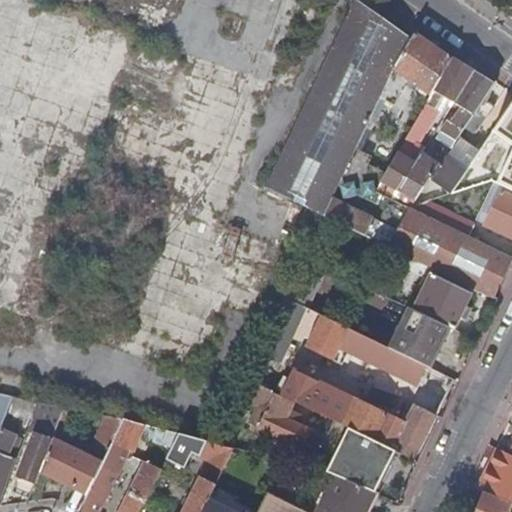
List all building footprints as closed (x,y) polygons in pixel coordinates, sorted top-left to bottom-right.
[(395,70),(411,35),(362,0),(357,0),(269,186),(326,215),(333,199),(340,184),(344,176),(350,163),(395,70)] [(395,70),(431,96),(452,59),(415,34),(395,70)] [(452,59),(431,96),(426,103),(436,110),(444,97),(454,103),(473,73),(452,59)] [(473,73),(454,103),(464,109),(454,124),(450,121),(443,132),(456,141),(459,137),(464,130),(466,126),(476,112),(477,111),(484,101),(494,86),(473,73)] [(492,107),(484,101),(477,111),(485,117),(492,107)] [(511,105),(499,125),(511,132),(511,185),(511,186),(511,185),(511,105)] [(485,117),(477,111),(476,112),(466,126),(472,130),(474,132),(485,117)] [(419,115),(403,143),(413,149),(417,144),(430,122),(419,115)] [(445,144),(451,148),(454,145),(456,141),(443,132),(438,139),(445,144)] [(430,180),(448,196),(451,195),(455,190),(465,175),(480,152),(459,137),(456,141),(454,145),(451,148),(443,160),(433,174),(430,180)] [(403,143),(397,154),(414,165),(416,162),(424,148),(417,144),(413,149),(403,143)] [(414,165),(398,190),(416,200),(430,180),(433,174),(443,160),(451,148),(445,144),(427,170),(416,162),(414,165)] [(382,179),(381,181),(398,190),(414,165),(397,154),(382,179)] [(350,163),(344,176),(375,191),(381,181),(382,179),(350,163)] [(497,171),(492,181),(494,182),(496,183),(502,174),(497,171)] [(455,190),(458,193),(480,185),(465,175),(455,190)] [(344,176),(340,184),(406,217),(410,208),(392,199),(375,191),(344,176)] [(503,191),(505,188),(496,183),(494,182),(475,219),(486,225),(503,191)] [(340,184),(333,199),(375,219),(398,231),(406,217),(340,184)] [(511,195),(503,191),(486,225),(511,236),(511,195)] [(333,199),(326,215),(365,237),(375,219),(333,199)] [(427,203),(410,208),(470,238),(475,226),(427,203)] [(398,231),(390,249),(492,299),(511,260),(511,258),(470,238),(410,208),(406,217),(398,231)] [(375,219),(365,237),(390,249),(398,231),(375,219)] [(450,328),(454,330),(472,294),(432,274),(414,311),(450,328)] [(246,380),(293,403),(355,428),(413,460),(435,415),(415,404),(405,424),(280,363),(306,308),(286,298),(246,380)] [(407,357),(430,369),(450,328),(414,311),(409,308),(389,349),(407,357)] [(389,349),(322,316),(306,348),(335,362),(342,347),(398,376),(407,357),(389,349)] [(246,380),(238,398),(258,408),(250,425),(301,450),(310,431),(285,419),(293,403),(246,380)] [(0,440),(4,431),(8,420),(13,406),(17,397),(0,393),(0,440)] [(38,404),(38,401),(17,397),(13,406),(8,420),(13,422),(17,409),(34,415),(38,404)] [(44,456),(47,457),(51,445),(53,440),(62,417),(64,406),(38,401),(38,404),(34,415),(43,418),(12,493),(27,499),(44,456)] [(123,419),(106,415),(95,443),(109,449),(122,424),(123,419)] [(249,430),(228,420),(218,442),(223,444),(234,447),(240,449),(249,430)] [(377,443),(338,424),(333,436),(371,454),(377,443)] [(0,440),(0,498),(1,498),(15,461),(11,459),(19,438),(4,431),(0,440)] [(180,433),(168,459),(184,467),(192,452),(208,460),(183,511),(202,511),(208,501),(234,447),(223,444),(218,442),(180,433)] [(11,459),(15,461),(24,440),(19,438),(11,459)] [(47,457),(41,472),(87,495),(100,467),(102,464),(97,461),(53,440),(51,445),(47,457)] [(92,449),(102,453),(106,455),(109,449),(95,443),(92,449)] [(511,454),(500,449),(484,483),(511,495),(511,454)] [(102,453),(97,461),(102,464),(106,455),(102,453)] [(152,462),(127,511),(141,511),(163,467),(152,462)] [(87,495),(78,511),(99,511),(117,476),(100,467),(87,495)] [(369,511),(379,494),(335,475),(317,507),(314,511),(369,511)] [(509,511),(511,507),(511,502),(485,491),(475,511),(509,511)] [(303,511),(268,495),(266,498),(259,511),(303,511)] [(231,511),(208,501),(202,511),(231,511)]
